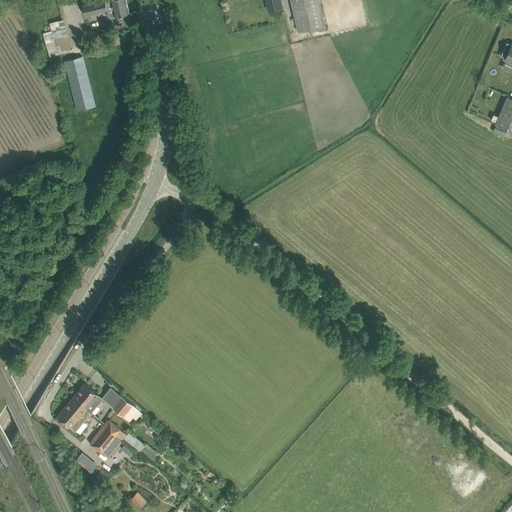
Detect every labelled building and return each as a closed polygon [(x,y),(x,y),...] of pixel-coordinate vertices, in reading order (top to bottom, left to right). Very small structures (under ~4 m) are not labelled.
[(109,16),(129,12),(126,0),(81,0),(85,15),(107,9),(109,16)] [(283,7),(280,0),(266,0),(269,10),(283,7)] [(325,25),(318,0),(291,0),(298,31),(325,25)] [(72,50),(64,21),(42,27),(50,56),(72,50)] [(511,43),(511,45),(507,43),(501,55),(506,57),(505,59),(511,62),(511,43)] [(82,56),(65,60),(77,109),(95,105),(82,56)] [(511,97),(507,96),(495,124),(511,131),(511,97)] [(98,394),(93,389),(85,382),(73,396),(91,412),(103,398),(98,394)] [(75,431),(91,412),(73,396),(57,416),(75,431)] [(135,420),(141,412),(122,396),(113,406),(131,420),(133,417),(135,420)] [(130,430),(126,434),(119,429),(108,420),(105,424),(123,438),(124,437),(153,460),(158,453),(130,430)] [(108,457),(123,438),(105,424),(90,443),(108,457)] [(147,502),(137,492),(130,498),(140,509),(147,502)]
